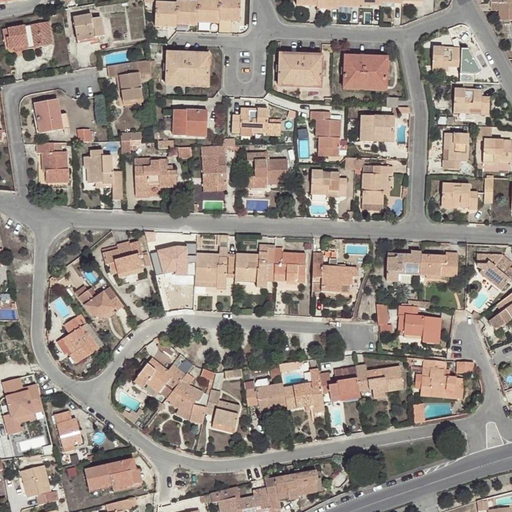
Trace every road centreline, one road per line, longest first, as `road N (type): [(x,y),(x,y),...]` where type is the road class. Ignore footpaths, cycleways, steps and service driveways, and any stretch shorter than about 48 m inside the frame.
road 1 (residential): [(473,420),(228,466),(162,461),(87,400)]
road 2 (residential): [(42,216),(417,233)]
road 3 (residential): [(366,332),(167,323),(150,330),(87,400)]
road 4 (residential): [(87,400),(43,361),(35,333),(42,216)]
road 5 (residential): [(88,75),(8,88),(22,204)]
road 6 (residential): [(417,233),(421,114),(407,37)]
road 7 (residential): [(266,30),(407,37)]
road 8 (residential): [(231,42),(229,90),(259,91),(261,44)]
